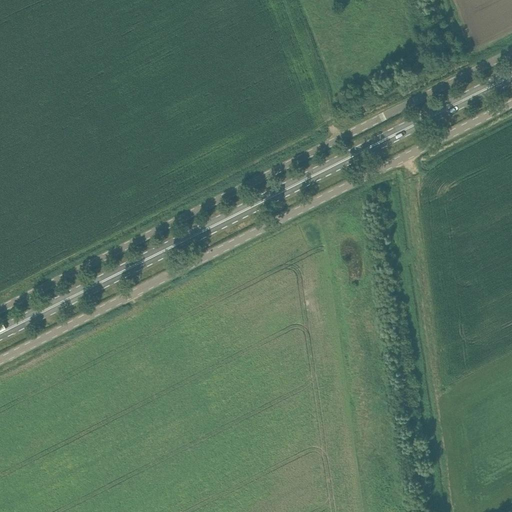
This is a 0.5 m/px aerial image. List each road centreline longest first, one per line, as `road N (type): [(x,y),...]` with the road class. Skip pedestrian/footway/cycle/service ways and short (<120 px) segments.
road 1 (unclassified): [(0,362),(511,103)]
road 2 (unclassified): [(0,310),(511,52)]
road 3 (primary): [(0,332),(511,75)]
